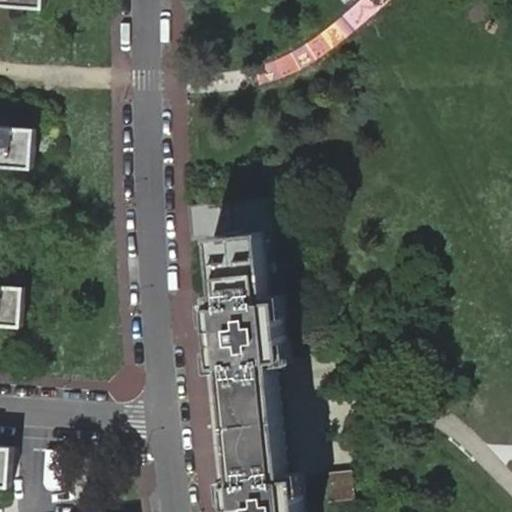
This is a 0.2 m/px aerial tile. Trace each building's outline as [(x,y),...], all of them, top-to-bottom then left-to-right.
[(0,0),(0,4),(13,6),(47,8),(47,0),(0,0)] [(0,125),(0,164),(35,167),(37,128),(0,125)] [(308,511),(305,473),(292,475),(281,358),(293,357),(280,230),(287,229),(284,195),(190,205),(194,240),(208,238),(221,365),(231,364),(242,480),(233,481),(235,511),(308,511)] [(0,284),(0,324),(24,326),(27,286),(0,284)] [(0,484),(12,486),(15,447),(0,445),(0,484)]
